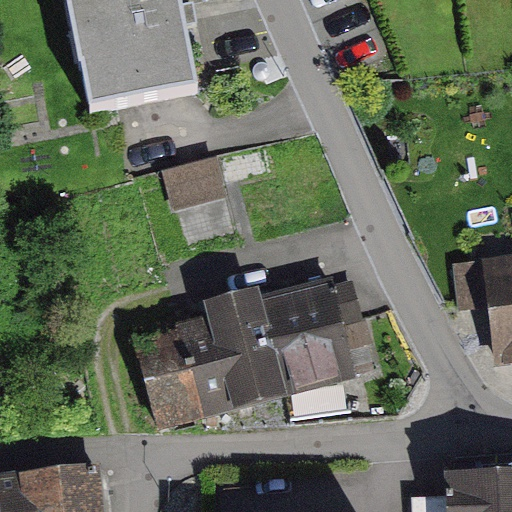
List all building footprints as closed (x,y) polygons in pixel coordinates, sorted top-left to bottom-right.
[(196,0),(85,0),(108,114),(215,93),(196,0)] [(511,259),(454,264),(458,312),(492,309),(496,361),(511,359),(511,259)] [(352,283),(155,328),(175,417),(373,371),(352,283)] [(0,483),(0,511),(105,511),(101,472),(0,483)] [(511,511),(511,475),(462,477),(462,497),(414,499),(414,511),(511,511)]
